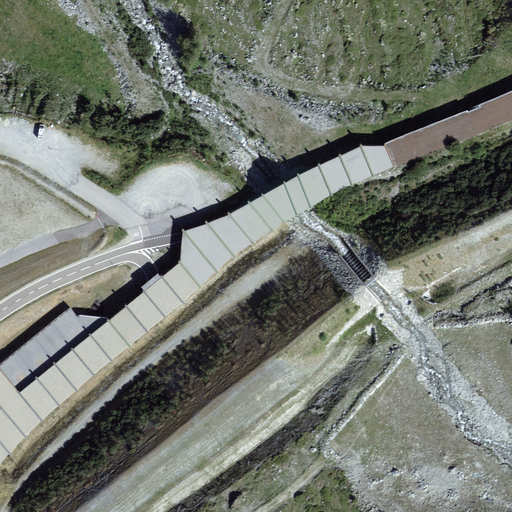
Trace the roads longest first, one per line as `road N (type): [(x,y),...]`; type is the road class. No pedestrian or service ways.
road 1 (track): [(158,511),(264,434),(375,332),(511,251)]
road 2 (track): [(4,511),(37,465),(115,392),(284,259)]
road 3 (primary): [(511,107),(321,185),(242,235)]
road 4 (track): [(287,0),(264,53),(270,72),(337,92),(416,99),(425,105),(421,115),(384,131)]
road 5 (primary): [(145,312),(34,399)]
road 6 (tertiary): [(242,235),(172,238),(110,257)]
road 7 (primary): [(242,235),(145,312)]
road 8 (tertiary): [(110,257),(0,311)]
